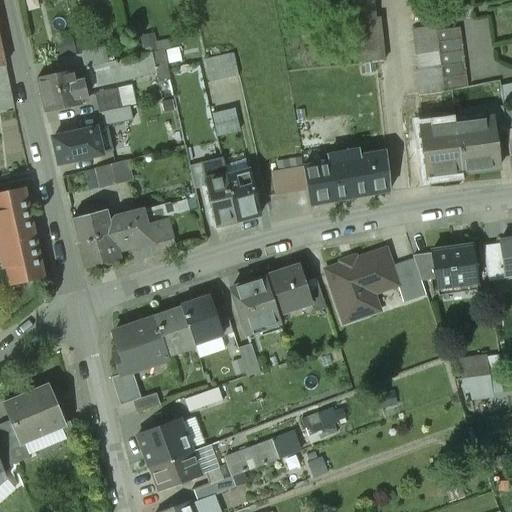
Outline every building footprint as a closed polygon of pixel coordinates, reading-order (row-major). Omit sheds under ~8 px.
[(352,0),(354,15),(374,13),(372,0),(352,0)] [(374,13),(354,15),(359,58),(382,56),(377,13),(374,13)] [(443,93),(434,27),(412,30),(418,69),(415,69),(418,96),(443,93)] [(436,32),(444,90),(467,87),(460,28),(436,32)] [(0,43),(0,108),(14,106),(0,43)] [(148,54),(86,67),(90,86),(151,72),(148,54)] [(232,54),(204,60),(208,82),(237,76),(232,54)] [(87,98),(80,68),(37,77),(46,112),(79,104),(79,100),(87,98)] [(132,85),(117,89),(121,108),(137,105),(132,85)] [(95,94),(98,113),(121,108),(117,89),(95,94)] [(98,114),(101,128),(107,126),(132,121),(130,107),(98,114)] [(492,119),(494,134),(506,133),(506,131),(503,107),(487,109),(488,119),(492,119)] [(234,109),(211,114),(216,136),(239,131),(234,109)] [(494,134),(492,119),(488,119),(419,128),(426,178),(498,169),(494,134)] [(58,164),(113,152),(107,126),(101,128),(53,138),(58,164)] [(389,192),(384,151),(359,156),(357,150),(327,156),(328,163),(303,167),(307,190),(310,206),(389,192)] [(236,221),(226,178),(221,159),(201,164),(207,187),(216,227),(236,221)] [(96,170),(100,188),(130,180),(125,162),(96,170)] [(207,187),(201,164),(189,166),(194,190),(207,187)] [(307,190),(303,167),(271,172),(275,196),(307,190)] [(259,215),(249,172),(226,178),(236,221),(259,215)] [(24,187),(0,192),(0,239),(10,285),(43,277),(24,187)] [(151,209),(142,211),(146,224),(150,242),(149,242),(154,256),(170,252),(167,238),(163,239),(157,212),(152,212),(151,209)] [(78,242),(146,224),(142,211),(109,220),(106,210),(72,219),(78,242)] [(146,224),(78,242),(84,265),(118,256),(116,250),(149,242),(150,242),(146,224)] [(511,239),(499,241),(499,244),(504,277),(511,275),(511,239)] [(504,277),(499,244),(483,246),(488,282),(504,279),(504,277)] [(476,282),(470,245),(431,250),(432,253),(435,278),(436,287),(476,282)] [(385,251),(326,271),(344,322),(370,314),(366,302),(369,295),(397,285),(385,251)] [(435,278),(432,253),(412,256),(420,279),(435,278)] [(303,282),(298,266),(265,276),(278,317),(310,307),(308,302),(310,301),(303,282)] [(230,288),(244,333),(280,322),(278,317),(265,276),(230,288)] [(308,302),(310,307),(312,314),(326,310),(316,278),(303,282),(310,301),(308,302)] [(212,311),(207,296),(181,304),(182,307),(193,344),(220,336),(212,311)] [(193,344),(182,307),(154,316),(155,317),(167,355),(194,347),(193,344)] [(212,311),(220,336),(232,332),(224,307),(212,311)] [(167,355),(155,317),(113,330),(119,350),(113,352),(119,373),(131,369),(167,358),(167,355)] [(250,343),(238,347),(247,374),(259,370),(250,343)] [(140,396),(131,369),(119,373),(110,376),(118,403),(140,396)] [(489,374),(461,379),(463,390),(471,390),(472,397),(492,395),(489,374)] [(63,427),(46,384),(3,402),(10,420),(13,427),(15,427),(22,444),(24,443),(63,427)] [(156,392),(132,400),(136,412),(160,404),(156,392)] [(302,418),(308,437),(337,427),(330,408),(302,418)] [(191,452),(179,419),(137,435),(149,468),(191,452)] [(0,423),(0,431),(2,437),(14,464),(30,457),(24,443),(22,444),(15,427),(13,427),(10,420),(0,423)] [(224,465),(228,477),(299,451),(293,434),(270,442),(270,440),(221,458),(224,465)] [(2,437),(0,439),(0,463),(4,473),(14,464),(2,437)] [(158,491),(200,476),(191,452),(149,468),(158,491)] [(207,485),(228,477),(224,465),(202,473),(207,485)] [(207,485),(191,490),(196,502),(233,489),(228,477),(207,485)] [(159,511),(191,511),(188,502),(159,511)]
